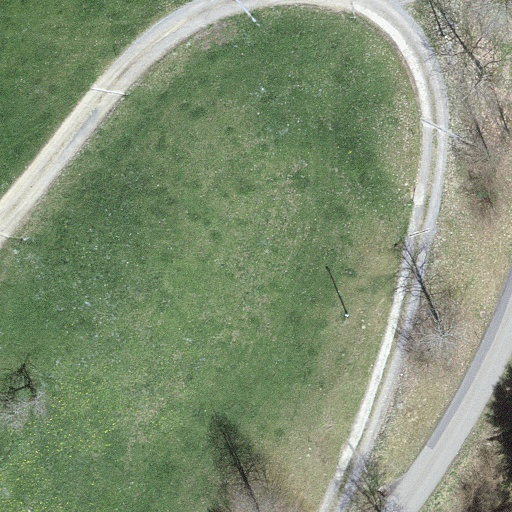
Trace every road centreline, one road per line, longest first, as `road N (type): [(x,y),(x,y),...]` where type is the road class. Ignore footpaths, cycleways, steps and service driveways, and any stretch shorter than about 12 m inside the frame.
road 1 (track): [(366,0),(390,9),(419,36),(446,98),(440,179),(378,416),(341,511)]
road 2 (track): [(0,228),(138,55),(183,20),(232,0)]
road 3 (unclassified): [(511,321),(467,414),(398,511)]
